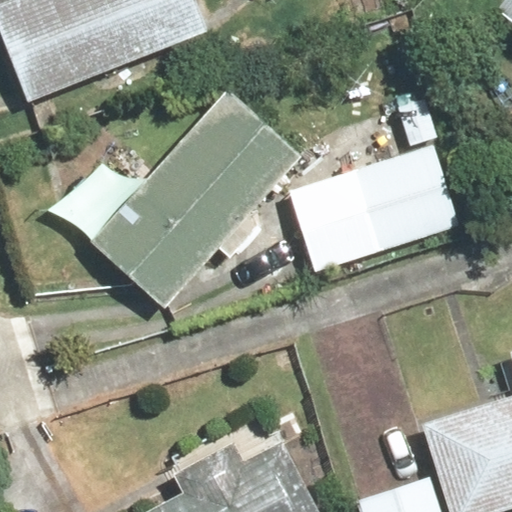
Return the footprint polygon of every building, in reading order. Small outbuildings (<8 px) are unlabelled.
[(185,0),(12,0),(0,5),(0,67),(18,113),(201,40),(185,0)] [(214,89),(74,247),(156,319),(296,161),(214,89)] [(431,93),(390,108),(406,151),(446,136),(431,93)] [(438,141),(340,173),(366,256),(465,225),(438,141)] [(348,497),(351,511),(511,511),(511,347),(494,352),(506,394),(408,421),(424,476),(348,497)] [(303,511),(248,432),(131,511),(303,511)]
